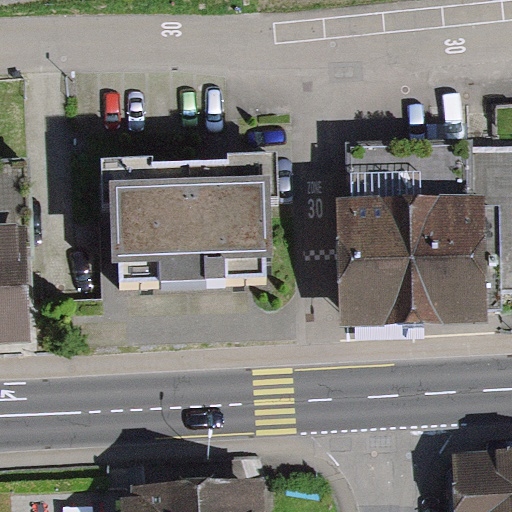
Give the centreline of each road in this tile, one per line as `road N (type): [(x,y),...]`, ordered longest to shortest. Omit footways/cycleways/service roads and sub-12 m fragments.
road 1 (residential): [(511,29),(289,46),(117,33),(0,40)]
road 2 (primary): [(0,415),(399,397)]
